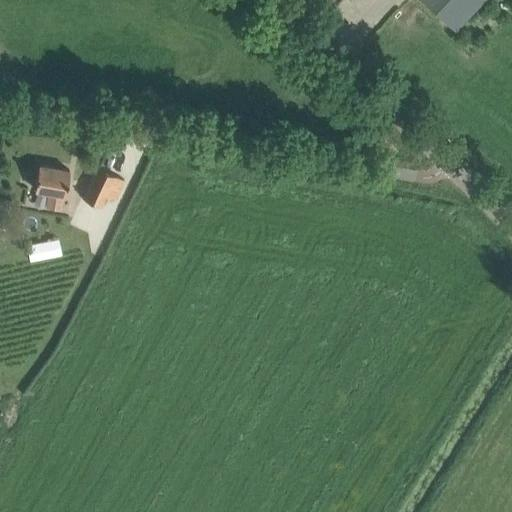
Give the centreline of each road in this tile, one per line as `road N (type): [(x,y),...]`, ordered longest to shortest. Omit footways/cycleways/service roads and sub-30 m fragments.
road 1 (unclassified): [(414,177),(0,109)]
road 2 (unclassified): [(511,223),(273,0)]
